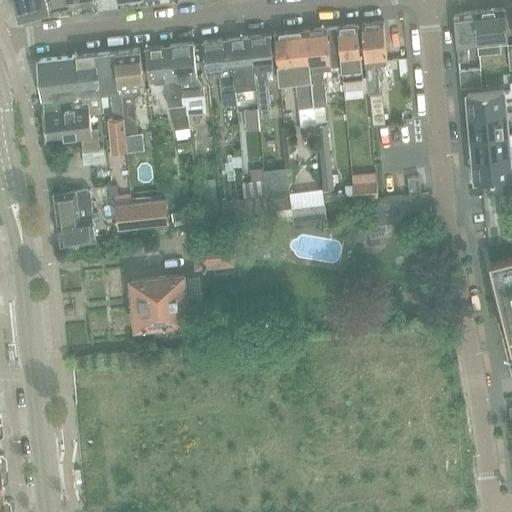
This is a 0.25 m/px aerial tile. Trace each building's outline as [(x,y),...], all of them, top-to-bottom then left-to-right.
[(14,0),(19,18),(50,10),(47,0),(14,0)] [(505,8),(474,11),(477,43),(477,45),(479,58),(493,56),(492,53),(502,52),(500,40),(509,40),(505,8)] [(477,43),(474,11),(454,13),(459,61),(468,60),(467,46),(477,45),(477,43)] [(387,60),(384,21),(362,23),(364,43),(369,93),(380,92),(378,65),(376,66),(375,61),(387,60)] [(338,26),(340,40),(344,79),(363,77),(360,44),(358,24),(338,26)] [(339,65),(335,26),(306,29),(314,106),(327,105),(324,73),(322,73),(321,67),(339,65)] [(314,106),(306,29),(274,33),(280,83),(299,80),(300,84),(297,84),(301,128),(316,127),(314,106)] [(270,33),(248,36),(252,68),(253,68),(253,70),(255,70),(257,88),(259,110),(271,109),(266,67),(274,66),(270,33)] [(252,68),(248,36),(226,38),(229,70),(231,70),(232,74),(234,73),(236,90),(257,88),(255,70),(253,70),(253,68),(252,68)] [(229,70),(226,38),(203,41),(207,73),(219,72),(223,106),(237,105),(236,90),(234,73),(232,74),(231,70),(229,70)] [(197,78),(193,42),(170,44),(174,78),(176,78),(176,82),(181,81),(183,104),(186,104),(188,115),(207,112),(203,86),(197,78)] [(174,78),(170,44),(145,47),(149,81),(166,79),(169,105),(177,139),(190,137),(188,115),(186,104),(183,104),(182,97),(181,81),(176,82),(176,78),(174,78)] [(141,47),(116,50),(121,95),(122,95),(134,93),(141,93),(140,81),(144,81),(143,68),(141,47)] [(121,95),(116,50),(97,52),(102,92),(111,91),(113,118),(109,118),(112,153),(127,151),(125,134),(123,104),(122,95),(121,95)] [(102,92),(97,52),(79,54),(83,103),(90,102),(91,109),(103,107),(101,92),(102,92)] [(83,103),(79,54),(41,59),(38,62),(47,142),(81,139),(92,137),(91,129),(89,109),(91,109),(90,102),(83,103)] [(459,70),(461,87),(482,85),(480,68),(459,70)] [(469,115),(506,112),(504,89),(467,93),(469,115)] [(134,93),(122,95),(125,134),(138,133),(134,93)] [(382,94),(371,95),(373,124),(385,123),(382,94)] [(469,115),(471,137),(508,133),(506,112),(469,115)] [(328,126),(317,127),(324,189),(335,189),(328,126)] [(97,128),(91,129),(92,137),(81,139),(83,152),(100,150),(97,128)] [(471,137),(473,158),(510,155),(508,133),(471,137)] [(104,162),(103,150),(83,152),(84,164),(104,162)] [(473,158),(475,181),(511,177),(510,155),(473,158)] [(354,199),(379,196),(377,172),(352,175),(354,199)] [(409,191),(421,190),(419,175),(407,176),(409,191)] [(195,180),(198,202),(200,218),(219,216),(215,178),(195,180)] [(265,181),(267,198),(269,210),(292,207),(288,178),(265,181)] [(77,189),(73,189),(54,192),(58,221),(94,217),(94,213),(93,204),(79,206),(77,189)] [(428,192),(427,192),(372,200),(376,225),(432,217),(428,192)] [(167,206),(166,197),(116,203),(118,224),(122,227),(169,222),(167,206)] [(244,198),(221,200),(223,215),(246,213),(244,198)] [(200,218),(198,202),(185,203),(185,211),(173,212),(172,205),(167,206),(169,222),(200,218)] [(98,212),(94,213),(94,217),(58,221),(61,245),(97,239),(94,222),(99,222),(98,212)] [(256,246),(254,230),(237,232),(239,248),(256,246)] [(231,255),(230,240),(194,243),(196,266),(232,264),(250,262),(249,254),(231,255)] [(511,350),(511,349),(511,257),(490,263),(511,350)] [(183,273),(132,278),(136,326),(188,321),(183,273)] [(2,498),(1,490),(0,490),(0,511),(8,511),(10,510),(9,501),(5,498),(2,498)]
